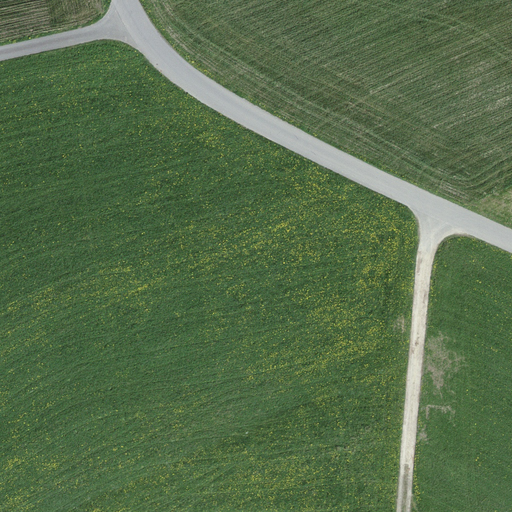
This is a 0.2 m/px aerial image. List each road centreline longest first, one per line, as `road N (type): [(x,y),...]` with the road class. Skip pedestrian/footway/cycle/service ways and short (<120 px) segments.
road 1 (tertiary): [(121,0),(128,21),(221,100),(511,242)]
road 2 (track): [(437,209),(404,511)]
road 3 (track): [(0,56),(128,21)]
